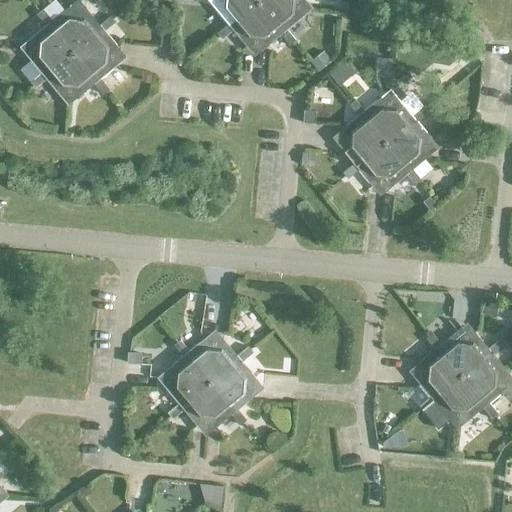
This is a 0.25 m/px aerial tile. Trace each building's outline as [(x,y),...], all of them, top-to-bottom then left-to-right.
[(259,4),(216,0),(213,0),(213,9),(227,25),(216,34),(218,37),(259,4)] [(263,0),(259,4),(303,8),(303,0),(263,0)] [(259,4),(218,37),(221,40),(232,31),(246,48),(254,49),(259,4)] [(259,4),(254,49),(263,49),(280,36),(289,46),(292,44),(259,4)] [(303,8),(259,4),(292,44),(295,41),(286,30),(302,17),(303,8)] [(42,10),(39,13),(72,53),(76,8),(68,7),(51,21),(42,10)] [(76,8),(72,53),(112,20),(110,17),(99,26),(85,9),(76,8)] [(28,40),(27,49),(72,53),(39,13),(36,15),(45,26),(28,40)] [(112,20),(72,53),(117,57),(118,48),(104,32),(115,23),(112,20)] [(27,49),(27,57),(40,74),(30,83),(32,86),(72,53),(27,49)] [(322,52),(310,62),(317,72),(330,62),(322,52)] [(72,53),(32,86),(35,89),(45,80),(59,97),(68,98),(72,53)] [(72,53),(68,98),(77,98),(93,85),(102,96),(105,93),(72,53)] [(117,57),(72,53),(105,93),(108,91),(99,80),(116,66),(117,57)] [(377,58),(375,76),(389,77),(391,59),(377,58)] [(142,72),(139,83),(149,85),(151,75),(142,72)] [(385,143),(389,99),(380,98),(363,112),(354,101),(351,103),(385,143)] [(398,99),(389,99),(385,143),(425,110),(422,107),(411,116),(398,99)] [(341,130),(340,139),(385,143),(351,103),(348,106),(357,117),(341,130)] [(427,113),(425,110),(385,143),(429,147),(430,139),(416,122),(427,113)] [(303,112),(302,124),(313,125),(314,113),(303,112)] [(461,126),(460,137),(467,137),(469,127),(461,126)] [(385,143),(340,139),(339,148),(353,164),(342,173),(344,176),(385,143)] [(385,143),(344,176),(347,179),(358,171),(372,187),(380,188),(385,143)] [(418,183),(385,143),(380,188),(389,189),(406,175),(414,186),(418,183)] [(428,156),(429,147),(385,143),(418,183),(421,181),(412,170),(428,156)] [(302,153),(301,166),(314,167),(315,154),(302,153)] [(455,165),(455,172),(459,176),(466,177),(466,165),(455,165)] [(428,199),(421,204),(428,213),(435,208),(428,199)] [(484,303),(481,315),(495,319),(499,308),(484,303)] [(461,377),(465,332),(456,331),(440,345),(431,334),(428,337),(461,377)] [(474,333),(465,332),(461,377),(501,344),(498,340),(488,349),(474,333)] [(461,377),(428,337),(425,339),(434,350),(417,364),(416,372),(461,377)] [(209,383),(214,339),(205,338),(188,352),(179,341),(176,343),(209,383)] [(222,339),(214,339),(209,383),(249,351),(246,348),(236,356),(222,339)] [(165,370),(165,379),(209,383),(176,343),(173,346),(182,357),(165,370)] [(503,347),(501,344),(461,377),(506,381),(506,372),(493,356),(503,347)] [(252,353),(249,351),(209,383),(254,388),(255,379),(241,362),(252,353)] [(128,353),(127,353),(126,364),(127,364),(140,364),(140,353),(128,353)] [(461,377),(416,372),(415,381),(429,398),(418,407),(421,410),(461,377)] [(457,421),(461,377),(421,410),(423,413),(437,430),(448,421),(457,421)] [(461,377),(457,421),(465,422),(482,409),(491,419),(494,417),(461,377)] [(511,381),(506,381),(461,377),(494,417),(497,414),(488,403),(501,393),(505,398),(511,397),(511,381)] [(209,383),(165,379),(164,388),(178,405),(167,413),(169,416),(209,383)] [(209,383),(169,416),(172,420),(183,411),(197,427),(205,428),(209,383)] [(209,383),(205,428),(214,429),(231,415),(239,426),(242,423),(209,383)] [(254,388),(209,383),(242,423),(246,421),(237,410),(253,396),(254,388)] [(384,425),(380,432),(385,435),(389,428),(384,425)] [(395,433),(381,443),(382,448),(397,449),(400,448),(395,433)] [(223,489),(198,486),(203,504),(223,489)] [(85,487),(76,493),(81,500),(90,494),(85,487)] [(220,511),(223,489),(203,504),(216,511),(220,511)]
